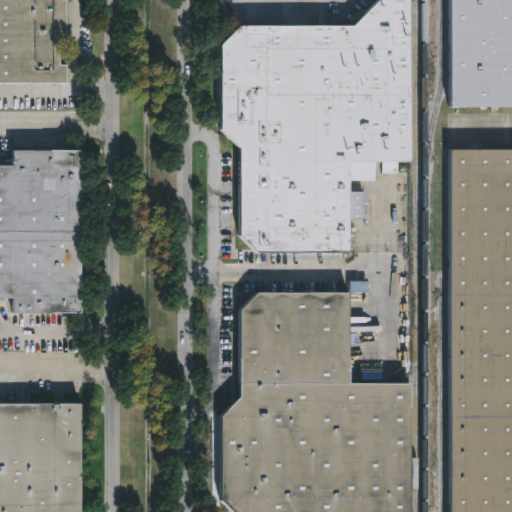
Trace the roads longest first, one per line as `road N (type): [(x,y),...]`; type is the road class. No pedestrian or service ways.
road 1 (tertiary): [(114,0),(114,511)]
road 2 (tertiary): [(187,511),(187,0)]
